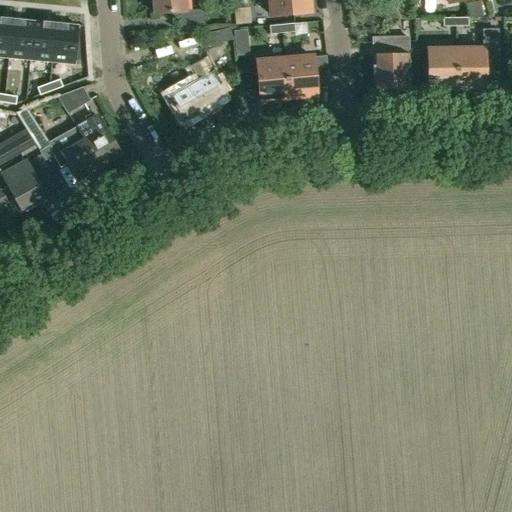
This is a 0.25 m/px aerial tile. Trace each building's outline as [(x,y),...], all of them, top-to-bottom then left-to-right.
[(185,0),(153,0),(154,14),(178,13),(179,27),(205,25),(204,10),(186,11),(185,0)] [(309,0),(268,0),(270,16),(310,12),(309,0)] [(466,3),(469,18),(484,18),(481,1),(466,3)] [(0,18),(0,57),(8,58),(12,20),(0,18)] [(443,27),(455,26),(455,18),(443,18),(443,27)] [(455,18),(455,26),(468,26),(468,18),(455,18)] [(12,20),(8,58),(30,60),(34,22),(12,20)] [(34,22),(30,60),(51,62),(55,24),(34,22)] [(290,23),(281,24),(282,37),(291,37),(290,23)] [(55,24),(51,62),(74,64),(78,26),(55,24)] [(281,24),(270,25),(271,38),(282,37),(281,24)] [(233,40),(230,28),(210,33),(213,45),(233,40)] [(246,30),(234,31),(235,41),(247,40),(246,30)] [(410,54),(409,54),(409,37),(374,39),(374,54),(374,90),(410,90),(410,54)] [(484,88),(483,48),(456,49),(456,89),(458,89),(484,88)] [(431,89),(456,89),(456,49),(428,49),(429,89),(431,89)] [(173,96),(186,120),(201,112),(199,109),(226,93),(215,73),(212,74),(204,60),(193,66),(201,81),(173,96)] [(286,65),(285,65),(288,98),(289,98),(315,96),(312,63),(286,65)] [(262,100),(288,98),(285,65),(259,67),(258,68),(261,101),(262,100)] [(60,80),(48,84),(51,91),(62,87),(60,80)] [(48,84),(37,88),(40,96),(51,91),(48,84)] [(76,90),(57,97),(57,98),(67,115),(91,101),(83,88),(76,90)] [(5,95),(4,103),(16,105),(17,97),(5,95)] [(25,110),(17,113),(27,129),(33,140),(38,147),(36,148),(42,156),(51,150),(42,135),(34,123),(36,122),(31,114),(29,116),(25,110)] [(87,119),(76,125),(77,127),(77,128),(82,137),(84,140),(93,158),(98,167),(103,165),(104,166),(111,162),(111,161),(121,155),(99,116),(88,122),(87,119)] [(0,168),(0,202),(2,206),(11,201),(16,211),(19,210),(20,211),(46,197),(31,169),(23,156),(36,148),(38,147),(33,140),(27,129),(0,144),(10,162),(0,168)] [(82,137),(54,153),(55,156),(54,156),(60,167),(67,163),(76,180),(98,167),(93,158),(84,140),(82,137)]
